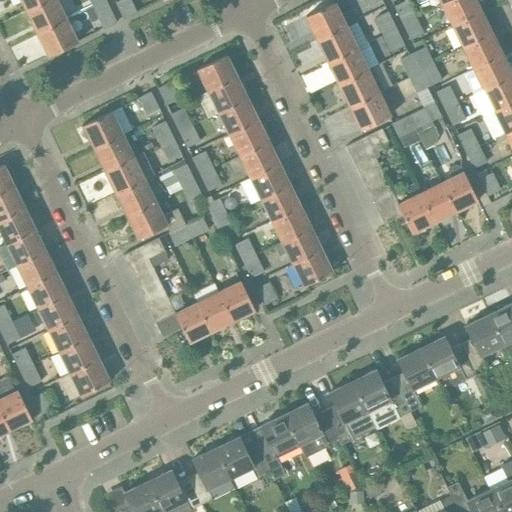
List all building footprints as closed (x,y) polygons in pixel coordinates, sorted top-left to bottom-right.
[(21,0),(27,10),(47,0),(21,0)] [(47,0),(27,10),(38,33),(67,18),(57,0),(47,0)] [(89,0),(92,6),(86,9),(104,0),(89,0)] [(107,0),(104,0),(86,9),(91,22),(100,17),(105,28),(118,22),(110,5),(107,0)] [(138,12),(132,0),(120,0),(117,2),(125,18),(138,12)] [(405,0),(394,6),(402,23),(416,16),(408,0),(405,0)] [(448,0),(442,3),(452,25),(481,11),(476,0),(448,0)] [(335,2),(306,16),(317,39),(346,24),(335,2)] [(374,17),(383,34),(397,27),(388,10),(374,17)] [(481,11),(452,25),(463,46),(492,32),(481,11)] [(425,33),(416,16),(402,23),(411,40),(425,33)] [(67,18),(38,33),(49,55),(78,41),(67,18)] [(328,61),(357,47),(346,24),(317,39),(328,61)] [(391,51),(405,44),(397,27),(383,34),(391,51)] [(463,46),(474,68),(503,54),(492,32),(463,46)] [(413,52),(420,67),(434,61),(426,45),(413,52)] [(368,69),(357,47),(328,61),(339,84),(368,69)] [(422,71),(420,67),(413,52),(399,59),(408,78),(422,71)] [(511,73),(503,54),(474,68),(484,89),(511,75),(511,73)] [(197,69),(208,91),(237,76),(226,55),(197,69)] [(420,67),(422,71),(429,86),(443,79),(434,61),(420,67)] [(324,64),(301,75),(307,89),(331,79),(324,64)] [(368,69),(339,84),(350,106),(379,92),(368,69)] [(429,86),(422,71),(408,78),(416,93),(429,86)] [(511,75),(484,89),(495,111),(511,102),(511,75)] [(219,112),(248,98),(237,76),(208,91),(219,112)] [(171,81),(159,88),(167,104),(180,98),(171,81)] [(436,91),(444,109),(459,102),(459,101),(454,91),(450,84),(436,91)] [(146,111),(159,105),(151,87),(138,94),(146,111)] [(460,88),(454,91),(459,101),(465,98),(460,88)] [(379,92),(350,106),(361,129),(390,115),(379,92)] [(229,134),(258,120),(248,98),(219,112),(229,134)] [(435,102),(409,115),(415,129),(417,133),(434,124),(432,120),(442,115),(435,102)] [(467,118),(459,102),(444,109),(452,125),(467,118)] [(505,133),(511,129),(511,102),(495,111),(505,133)] [(179,131),(193,125),(184,106),(170,113),(179,131)] [(94,148),(123,134),(112,111),(83,125),(94,148)] [(415,129),(409,115),(391,123),(398,137),(415,129)] [(151,126),(159,144),(173,137),(165,120),(151,126)] [(269,141),(258,120),(229,134),(240,155),(269,141)] [(193,125),(179,131),(187,147),(201,140),(193,125)] [(457,134),(466,152),(480,145),(471,127),(457,134)] [(365,136),(371,148),(372,149),(388,141),(382,128),(365,136)] [(123,134),(94,148),(105,170),(134,156),(123,134)] [(352,157),(371,148),(365,136),(346,145),(352,157)] [(173,137),(159,144),(168,161),(182,154),(173,137)] [(250,177),(279,163),(269,141),(240,155),(250,177)] [(488,162),(480,145),(466,152),(474,169),(488,162)] [(377,159),(372,149),(371,148),(352,157),(357,168),(377,159)] [(192,157),(200,175),(215,168),(206,150),(192,157)] [(105,170),(116,193),(145,178),(155,174),(144,151),(134,156),(105,170)] [(172,193),(196,182),(185,159),(161,171),(172,193)] [(382,170),(377,159),(357,168),(363,179),(382,170)] [(290,184),(279,163),(250,177),(261,199),(290,184)] [(452,177),(442,182),(456,211),(478,200),(460,165),(456,163),(447,168),(452,177)] [(0,192),(15,186),(4,164),(0,165),(0,192)] [(215,168),(200,175),(208,190),(222,183),(215,168)] [(382,170),(363,179),(368,190),(387,181),(382,170)] [(501,189),(493,171),(478,179),(487,196),(501,189)] [(145,178),(116,193),(127,215),(156,201),(145,178)] [(374,201),(393,192),(387,181),(368,190),(374,201)] [(203,197),(196,182),(172,193),(172,194),(182,189),(189,204),(203,197)] [(412,232),(434,221),(420,193),(415,182),(407,186),(412,197),(398,203),(404,215),(412,232)] [(456,211),(442,182),(420,193),(434,221),(456,211)] [(261,199),(271,220),(301,206),(290,184),(261,199)] [(0,219),(25,207),(15,186),(0,192),(0,219)] [(379,213),(398,203),(393,192),(374,201),(379,213)] [(206,203),(215,221),(228,215),(220,197),(206,203)] [(156,201),(127,215),(138,238),(166,225),(170,232),(185,224),(177,207),(163,214),(156,201)] [(404,215),(398,203),(379,213),(385,224),(404,215)] [(301,206),(271,220),(282,242),(311,228),(301,206)] [(0,229),(7,243),(36,229),(25,207),(0,219),(0,229)] [(186,224),(193,238),(209,229),(202,215),(186,224)] [(228,215),(215,221),(223,237),(236,231),(228,215)] [(186,224),(185,224),(170,232),(168,233),(175,246),(193,238),(186,224)] [(292,264),(322,249),(311,228),(282,242),(292,264)] [(46,250),(36,229),(7,243),(17,265),(46,250)] [(142,245),(148,257),(149,258),(165,250),(159,237),(142,245)] [(243,261),(257,254),(248,237),(234,244),(243,261)] [(129,266),(148,257),(142,245),(123,255),(129,266)] [(333,271),(322,249),(292,264),(303,285),(333,271)] [(28,286),(57,272),(46,250),(17,265),(27,286),(28,286)] [(265,271),(257,254),(243,261),(251,277),(265,271)] [(149,258),(148,257),(129,266),(134,277),(153,268),(149,258)] [(153,268),(134,277),(139,288),(159,279),(153,268)] [(67,294),(57,272),(28,286),(38,308),(67,294)] [(145,299),(164,290),(159,279),(139,288),(145,299)] [(241,280),(219,291),(233,320),(255,309),(241,280)] [(278,299),(270,281),(255,288),(264,305),(278,299)] [(150,310),(170,301),(164,290),(145,299),(150,310)] [(233,320),(219,291),(197,302),(211,331),(233,320)] [(49,329),(78,315),(67,294),(38,308),(49,329)] [(156,322),(175,312),(170,301),(150,310),(156,322)] [(211,331),(197,302),(175,312),(182,327),(189,342),(211,331)] [(511,302),(501,307),(502,308),(489,314),(504,344),(511,339),(511,302)] [(0,326),(13,320),(4,303),(0,305),(0,326)] [(182,327),(175,312),(156,322),(163,336),(182,327)] [(472,338),(461,343),(475,371),(486,365),(481,355),(504,344),(489,314),(477,320),(476,320),(466,325),(472,338)] [(78,315),(49,329),(59,351),(89,337),(78,315)] [(20,337),(13,320),(0,326),(0,329),(7,343),(20,337)] [(487,395),(475,371),(461,343),(450,349),(444,335),(433,341),(434,342),(421,348),(436,377),(446,372),(454,386),(472,377),(482,398),(487,395)] [(99,358),(89,337),(59,351),(70,373),(99,358)] [(20,370),(34,364),(25,346),(11,353),(20,370)] [(413,388),(436,377),(421,348),(408,354),(408,353),(397,358),(404,372),(393,377),(407,404),(405,404),(409,412),(421,406),(413,388)] [(99,358),(70,373),(81,395),(110,380),(99,358)] [(42,380),(34,364),(20,370),(28,387),(42,380)] [(405,428),(409,429),(416,425),(409,412),(405,404),(407,404),(393,377),(382,382),(376,369),(365,374),(366,375),(353,381),(364,404),(367,410),(375,428),(376,428),(376,429),(400,417),(405,428)] [(336,405),(325,410),(338,437),(342,445),(375,428),(353,381),(340,387),(340,386),(329,391),(336,405)] [(18,389),(0,398),(0,409),(10,429),(32,418),(18,389)] [(55,407),(47,390),(33,396),(41,414),(55,407)] [(285,414),(299,443),(306,457),(329,445),(327,443),(338,437),(325,410),(314,415),(308,402),(297,407),(297,408),(285,414)] [(0,433),(10,429),(0,409),(0,433)] [(277,454),(299,443),(285,414),(272,420),(272,419),(261,425),(267,438),(257,443),(271,471),(270,471),(274,480),(286,474),(277,454)] [(506,438),(499,424),(480,433),(487,447),(506,438)] [(217,447),(231,477),(254,466),(259,476),(270,471),(271,471),(257,443),(246,449),(239,435),(229,441),(217,447)] [(231,477),(217,447),(204,454),(203,453),(193,458),(199,471),(189,476),(202,504),(214,498),(209,488),(231,477)] [(491,488),(502,511),(511,511),(511,458),(500,465),(502,468),(485,476),(491,488)] [(398,473),(403,482),(410,479),(411,473),(408,467),(398,473)] [(191,509),(202,504),(189,476),(177,482),(171,469),(160,474),(161,475),(149,480),(164,510),(186,499),(191,509)] [(334,481),(341,494),(361,484),(354,470),(341,476),(342,477),(334,481)] [(364,487),(370,498),(381,493),(383,486),(380,479),(364,487)] [(163,511),(163,510),(164,510),(149,480),(135,487),(135,486),(124,491),(131,505),(120,510),(120,511),(163,511)] [(451,496),(459,511),(502,511),(491,488),(477,495),(472,485),(462,490),(458,481),(447,486),(451,496)] [(364,502),(363,490),(350,491),(349,492),(350,503),(364,502)] [(459,511),(451,496),(440,501),(445,511),(443,511),(459,511)]
